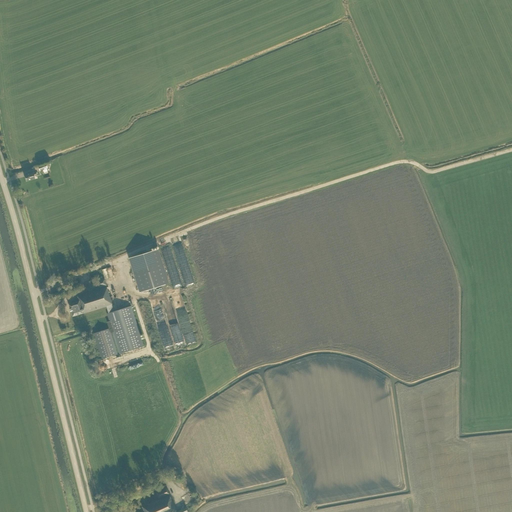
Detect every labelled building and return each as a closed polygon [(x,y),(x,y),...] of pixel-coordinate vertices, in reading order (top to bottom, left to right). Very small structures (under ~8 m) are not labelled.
[(24,175),(26,181),(34,179),(34,176),(37,175),(36,172),(24,175)] [(140,292),(169,283),(159,249),(129,258),(140,292)] [(103,270),(106,279),(113,277),(111,267),(105,269),(105,270),(103,270)] [(194,269),(196,280),(203,278),(200,268),(194,269)] [(91,283),(92,289),(98,287),(98,288),(106,286),(104,278),(96,281),(96,282),(91,283)] [(143,346),(131,306),(114,311),(107,287),(77,296),(79,301),(69,304),(73,316),(85,312),(85,313),(106,307),(108,313),(107,314),(109,321),(107,322),(109,329),(94,333),(102,359),(117,354),(111,333),(113,332),(120,353),(143,346)] [(177,511),(176,508),(167,488),(156,492),(159,499),(142,506),(144,511),(143,511),(141,511),(188,511),(186,508),(177,511)]
